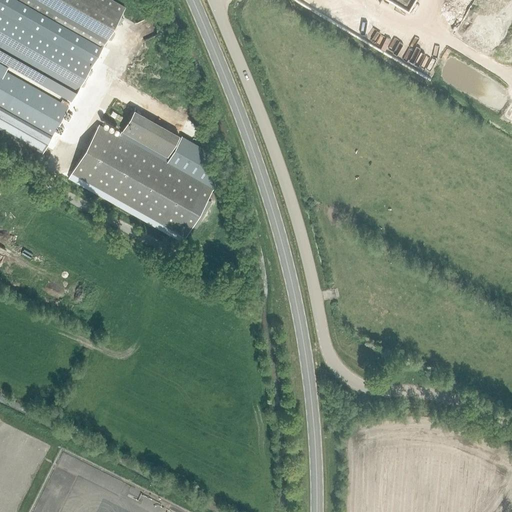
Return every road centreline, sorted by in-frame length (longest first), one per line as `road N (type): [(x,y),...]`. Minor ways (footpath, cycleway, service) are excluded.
road 1 (tertiary): [(511,429),(444,398),(360,387),(329,359),(298,227),(211,0)]
road 2 (primary): [(316,511),(313,415),(284,252),(248,134),(193,0)]
road 3 (unclassified): [(232,283),(0,161)]
